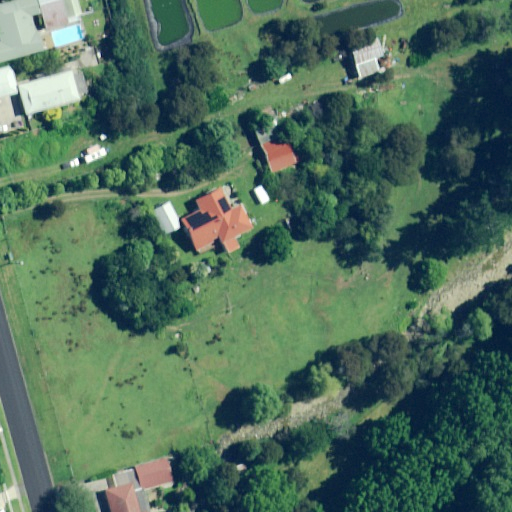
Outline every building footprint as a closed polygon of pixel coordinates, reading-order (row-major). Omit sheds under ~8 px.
[(37,14),(33,0),(11,0),(0,3),(0,61),(51,48),(47,33),(34,36),(28,16),(37,14)] [(36,0),(45,31),(72,23),(82,20),(76,0),(36,0)] [(381,56),(374,38),(347,47),(354,66),(381,56)] [(0,97),(17,93),(10,67),(0,69),(0,97)] [(90,97),(82,68),(16,86),(24,115),(90,97)] [(284,112),(251,125),(271,174),(304,161),(284,112)] [(235,207),(224,186),(194,201),(198,210),(179,219),(198,258),(222,246),(225,254),(238,247),(233,237),(252,228),(240,204),(235,207)] [(270,201),(261,186),(254,191),(263,205),(270,201)] [(167,201),(150,209),(162,236),(179,228),(167,201)] [(171,482),(166,459),(134,466),(139,489),(171,482)] [(133,493),(131,484),(104,491),(109,511),(145,511),(140,491),(133,493)]
